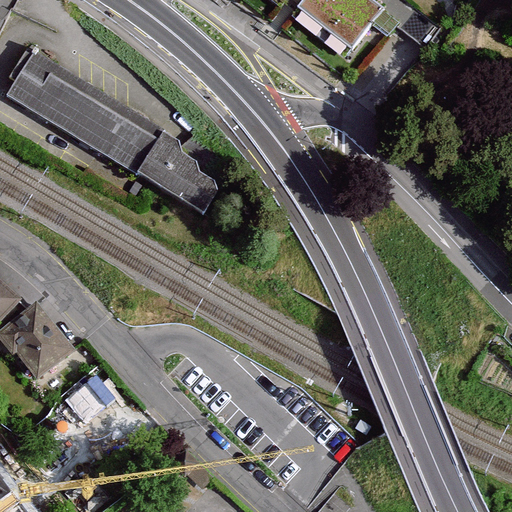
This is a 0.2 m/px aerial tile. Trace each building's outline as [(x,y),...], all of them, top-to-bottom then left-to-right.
[(408,0),(321,0),(317,5),(388,55),(421,8),(408,0)] [(226,166),(35,49),(7,96),(198,212),(226,166)] [(0,282),(0,323),(20,300),(0,282)] [(34,302),(0,332),(0,340),(34,377),(71,343),(34,302)] [(98,378),(69,403),(90,427),(119,402),(98,378)] [(0,511),(30,511),(31,511),(0,470),(0,511)]
